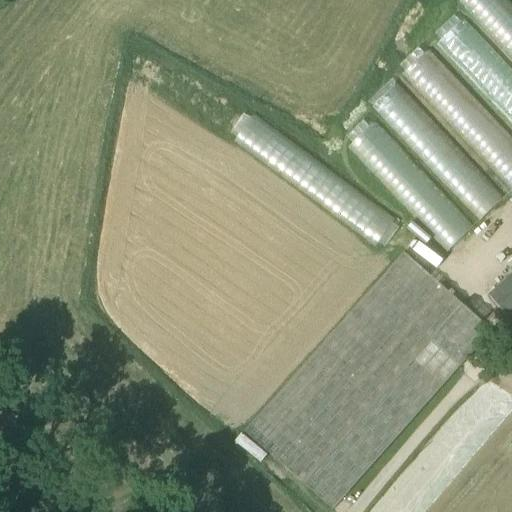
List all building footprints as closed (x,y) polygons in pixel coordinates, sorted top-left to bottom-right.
[(511,6),(506,0),(459,0),(459,1),(495,41),(508,29),(511,33),(511,6)] [(511,68),(464,17),(438,41),(511,118),(511,68)] [(511,186),(511,135),(429,49),(404,73),(511,186)] [(506,198),(398,82),(374,105),(481,221),(506,198)] [(252,113),(232,140),(383,248),(402,221),(252,113)] [(351,143),(450,250),(475,226),(376,120),(351,143)] [(245,433),(333,511),(484,341),(475,333),(483,324),(404,254),(245,433)] [(511,321),(511,320),(511,278),(490,297),(511,321)]
